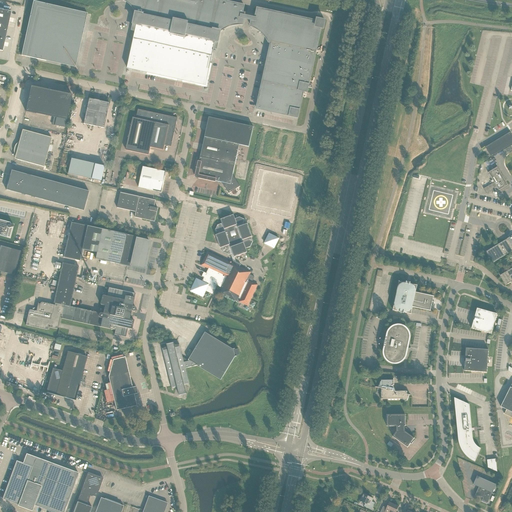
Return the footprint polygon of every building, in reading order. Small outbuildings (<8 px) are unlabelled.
[(184,81),(206,86),(210,64),(215,42),(218,42),(220,31),(222,30),(223,29),(225,28),(227,27),(230,26),(232,26),(234,25),(236,25),(238,24),(240,24),(243,25),(244,19),(245,19),(245,16),(242,15),(244,6),(218,0),(123,0),(124,0),(126,1),(128,2),(129,4),(133,7),(134,8),(135,10),(136,13),(134,24),(137,25),(127,69),(184,81)] [(81,43),(87,13),(33,1),(21,55),(46,61),(47,58),(71,63),(74,62),(78,42),(81,43)] [(0,9),(0,50),(1,51),(10,12),(0,9)] [(317,19),(317,21),(257,9),(255,18),(252,18),(251,20),(252,20),(250,26),(253,27),(255,28),(257,29),(258,30),(260,32),(262,33),(263,35),(265,37),(266,38),(267,40),(269,42),(271,43),(257,109),(264,110),(264,111),(298,118),(303,91),(307,92),(321,28),(323,29),(325,21),(317,19)] [(65,128),(72,95),(31,86),(25,111),(56,118),(54,125),(65,128)] [(103,128),(109,103),(89,99),(83,124),(103,128)] [(175,127),(177,118),(138,109),(136,118),(133,118),(126,150),(149,155),(150,147),(163,150),(165,145),(169,146),(173,127),(175,127)] [(209,117),(196,177),(221,182),(228,194),(231,192),(233,195),(235,195),(236,194),(237,192),(235,189),(240,186),(233,175),(238,150),(234,144),(249,147),(253,127),(209,117)] [(44,167),(51,138),(22,130),(19,141),(18,142),(17,143),(16,144),(15,145),(15,146),(14,148),(14,150),(14,152),(14,153),(14,155),(15,156),(14,159),(44,167)] [(511,135),(510,132),(485,147),(491,158),(511,145),(511,135)] [(105,166),(72,159),(68,174),(102,181),(105,166)] [(161,192),(166,172),(143,167),(138,187),(161,192)] [(510,188),(508,185),(497,167),(488,173),(494,182),(483,189),(486,194),(497,187),(499,191),(499,190),(501,193),(510,188)] [(260,169),(251,209),(291,217),(299,177),(260,169)] [(6,190),(83,211),(88,191),(11,171),(6,190)] [(157,212),(158,208),(153,207),(154,200),(120,193),(117,208),(136,212),(135,217),(154,222),(157,212)] [(197,280),(191,291),(202,296),(205,290),(213,294),(213,295),(217,286),(222,288),(221,289),(220,288),(218,293),(237,302),(238,298),(240,299),(239,302),(248,306),(258,285),(252,282),(254,277),(250,275),(251,272),(240,267),(241,264),(236,262),(234,257),(247,252),(246,249),(250,247),(253,242),(251,237),(252,237),(247,224),(246,224),(245,220),(239,217),(235,219),(234,215),(221,219),(222,223),(217,225),(215,230),(217,235),(216,235),(220,248),(221,248),(223,252),(228,255),(230,254),(233,263),(233,264),(232,263),(233,263),(229,261),(207,252),(201,265),(208,269),(206,273),(197,269),(204,272),(202,277),(201,276),(204,278),(202,282),(197,280)] [(9,225),(9,224),(0,221),(0,234),(10,237),(12,227),(13,227),(13,226),(13,225),(13,224),(12,224),(11,224),(9,225)] [(71,223),(64,257),(80,261),(82,250),(97,253),(95,259),(120,264),(120,265),(130,267),(130,264),(144,268),(150,242),(136,239),(137,237),(71,223)] [(269,233),(264,243),(274,249),(279,238),(269,233)] [(511,236),(486,252),(489,256),(488,258),(490,259),(493,263),(511,251),(511,252),(511,268),(500,275),(506,285),(511,281),(511,236)] [(0,271),(14,275),(21,252),(0,245),(0,271)] [(29,311),(26,325),(47,330),(48,325),(50,326),(49,327),(57,329),(60,316),(62,317),(61,319),(115,330),(114,335),(125,337),(127,329),(132,329),(134,320),(129,319),(131,311),(133,312),(134,312),(134,311),(135,311),(135,310),(136,310),(136,309),(136,308),(135,308),(135,307),(134,307),(132,307),(135,293),(109,288),(107,296),(102,295),(100,305),(105,306),(103,314),(70,306),(78,266),(62,263),(54,303),(55,303),(54,305),(42,302),(41,302),(40,303),(40,304),(38,304),(36,311),(31,310),(30,310),(29,310),(29,311)] [(433,306),(434,302),(432,302),(433,297),(415,293),(417,285),(399,282),(393,310),(411,314),(412,307),(430,311),(431,306),(433,306)] [(491,334),(497,314),(477,308),(471,328),(491,334)] [(395,364),(396,364),(397,363),(398,363),(399,363),(400,362),(401,362),(402,361),(403,360),(404,359),(405,358),(405,357),(406,356),(407,349),(409,338),(409,337),(409,336),(409,335),(409,334),(409,333),(408,331),(407,330),(407,329),(406,328),(405,328),(404,327),(403,327),(402,326),(401,326),(400,326),(399,326),(398,326),(396,326),(395,326),(394,327),(393,327),(392,327),(392,328),(391,328),(390,329),(390,330),(389,330),(389,331),(388,332),(388,333),(388,334),(384,351),(384,352),(384,353),(384,354),(384,355),(385,356),(385,357),(385,358),(386,358),(386,359),(387,360),(388,361),(389,362),(390,362),(391,363),(392,363),(393,363),(394,364),(395,364)] [(233,349),(205,332),(188,360),(188,361),(188,360),(189,361),(184,362),(179,345),(179,347),(175,348),(174,343),(167,345),(168,350),(163,351),(163,349),(162,349),(172,390),(173,390),(173,388),(177,387),(179,395),(182,395),(183,396),(183,395),(184,395),(184,394),(186,394),(184,385),(188,384),(189,386),(190,386),(185,368),(197,365),(198,366),(197,366),(198,366),(221,380),(235,357),(237,356),(236,356),(235,356),(240,355),(238,349),(234,350),(234,349),(235,349),(233,349)] [(487,372),(488,350),(466,348),(464,371),(487,372)] [(75,400),(87,357),(67,352),(62,371),(53,368),(46,392),(75,400)] [(132,388),(128,372),(125,357),(113,360),(108,377),(116,410),(136,406),(134,394),(136,394),(134,387),(132,388)] [(394,385),(394,380),(381,380),(381,382),(380,382),(379,387),(382,388),(381,388),(381,389),(382,389),(382,399),(381,399),(381,400),(406,399),(406,395),(410,396),(410,395),(406,394),(406,391),(395,391),(393,385),(394,385)] [(507,409),(505,414),(511,416),(511,383),(501,407),(507,409)] [(475,462),(481,449),(479,447),(478,447),(477,446),(476,445),(475,444),(475,443),(474,443),(474,442),(473,441),(473,440),(473,438),(473,437),(469,405),(454,398),(458,439),(458,440),(458,441),(458,442),(459,443),(459,444),(460,446),(460,447),(461,449),(462,451),(463,452),(464,453),(465,454),(465,455),(466,456),(467,456),(468,458),(469,458),(471,459),(472,460),(473,461),(474,462),(475,462)] [(405,426),(405,415),(387,415),(387,416),(385,416),(385,422),(387,422),(387,426),(396,426),(396,432),(392,437),(407,447),(410,444),(411,444),(415,440),(414,439),(414,438),(405,432),(405,430),(406,430),(406,427),(405,427),(405,426)] [(34,505),(50,463),(26,454),(23,463),(16,461),(2,499),(18,505),(18,506),(32,511),(34,505)] [(497,472),(496,459),(487,460),(488,468),(497,472)] [(34,505),(52,511),(63,511),(78,473),(50,463),(34,505)] [(96,497),(103,478),(88,472),(77,501),(87,504),(90,495),(96,497)] [(492,493),(496,484),(477,476),(473,484),(479,487),(475,495),(483,498),(482,501),(487,504),(492,493)] [(372,510),(375,503),(371,501),(373,498),(363,494),(360,501),(365,503),(364,506),(372,510)] [(164,511),(167,503),(148,496),(142,511),(164,511)] [(121,511),(123,506),(101,498),(95,511),(121,511)] [(90,511),(92,507),(77,502),(73,511),(90,511)] [(390,511),(394,504),(389,502),(386,508),(383,507),(380,511),(390,511)]
